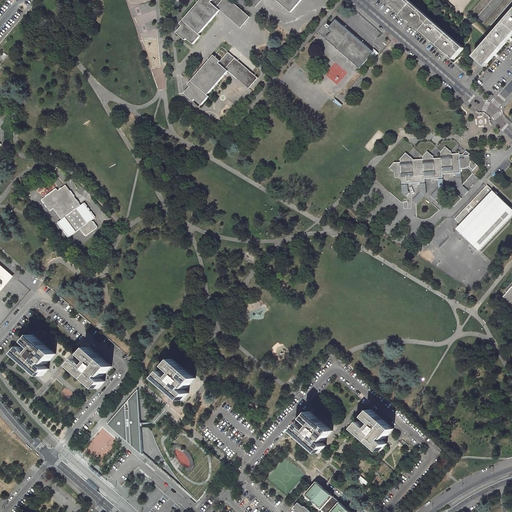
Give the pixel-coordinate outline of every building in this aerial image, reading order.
[(223,0),(228,4),(231,1),(230,0),(212,0),(211,0),(200,0),(182,21),(180,23),(180,24),(182,26),(176,33),(185,40),(187,39),(193,44),(201,36),(199,34),(215,16),(220,10),(217,7),(222,0),(223,0)] [(220,10),(241,28),(250,17),(231,1),(228,4),(223,0),(222,0),(217,7),(220,10)] [(276,0),(291,13),(301,0),(276,0)] [(465,48),(409,0),(386,0),(390,3),(407,18),(425,34),(443,50),(455,59),(465,48)] [(477,17),(492,0),(481,0),(471,12),(477,17)] [(511,1),(511,0),(503,0),(483,23),(489,28),(491,25),(511,1)] [(511,12),(474,57),(486,67),(495,56),(497,54),(508,41),(511,37),(511,36),(511,12)] [(371,56),(374,52),(372,51),(336,20),(331,26),(328,24),(327,26),(329,28),(328,29),(332,32),(326,39),(360,68),(371,56)] [(190,82),(188,84),(190,86),(184,93),(193,101),(195,99),(201,105),(209,96),(207,95),(224,75),(228,71),(237,79),(246,68),(228,52),(227,54),(220,61),(213,55),(190,82)] [(249,89),(258,78),(246,68),(237,79),(249,89)] [(342,105),(336,99),(334,101),(333,102),(340,108),(342,105)] [(418,161),(412,162),(411,161),(411,158),(405,153),(400,159),(400,162),(396,162),(397,172),(394,172),(394,177),(397,177),(402,181),(402,183),(411,182),(411,179),(414,179),(418,175),(421,175),(422,181),(426,181),(426,179),(429,178),(429,175),(435,175),(437,173),(439,173),(439,177),(445,176),(445,175),(449,174),(448,171),(455,170),(457,168),(459,168),(459,173),(460,179),(465,179),(464,168),(470,168),(472,167),(476,170),(475,171),(478,175),(484,169),(484,164),(481,164),(474,159),(474,157),(472,155),(472,154),(469,152),(467,156),(466,157),(463,157),(462,153),(457,154),(458,154),(453,155),(453,151),(449,148),(443,154),(443,155),(442,155),(443,158),(439,158),(438,159),(435,159),(434,156),(431,153),(426,158),(423,158),(423,159),(418,160),(418,161)] [(393,163),(389,168),(393,172),(394,172),(397,172),(396,162),(393,163)] [(446,189),(445,178),(439,179),(440,188),(433,195),(437,199),(446,189)] [(42,199),(50,211),(55,208),(63,219),(59,222),(70,236),(81,228),(87,236),(99,227),(93,220),(96,217),(85,202),(81,205),(66,185),(64,186),(59,190),(57,188),(42,199)] [(481,251),(511,217),(511,207),(489,185),(457,219),(463,224),(458,229),(481,251)] [(465,186),(461,190),(466,194),(467,195),(470,191),(465,186)] [(422,193),(415,201),(418,204),(425,198),(426,196),(422,193)] [(0,283),(2,285),(0,288),(0,292),(12,279),(0,268),(0,283)] [(101,322),(57,284),(54,288),(97,327),(101,322)] [(511,309),(511,288),(502,301),(511,309)] [(133,350),(105,326),(101,330),(129,355),(133,350)] [(29,362),(32,365),(28,370),(41,380),(51,369),(45,364),(47,362),(49,363),(57,354),(35,335),(19,353),(22,356),(18,360),(25,366),(29,362)] [(101,377),(103,375),(105,376),(113,367),(91,347),(85,355),(88,357),(86,358),(88,359),(86,362),(85,361),(83,362),(81,360),(75,367),(100,389),(106,382),(101,377)] [(187,388),(196,378),(175,359),(168,366),(176,373),(172,377),(164,371),(158,378),(183,400),(190,393),(184,388),(186,387),(187,388)] [(123,435),(139,417),(137,390),(137,389),(107,424),(122,436),(123,435)] [(386,439),(394,429),(373,410),(367,417),(374,424),(370,429),(362,423),(357,429),(382,451),(388,444),(383,440),(385,438),(386,439)] [(295,431),(321,453),(327,447),(322,442),(324,440),(325,441),(334,431),(312,412),(306,419),(314,426),(309,431),(301,424),(295,431)] [(139,417),(123,435),(122,436),(125,439),(127,441),(132,439),(131,444),(143,454),(139,417)] [(170,465),(175,472),(176,474),(182,481),(187,487),(193,492),(200,499),(206,492),(205,491),(227,465),(185,429),(176,439),(157,423),(152,429),(153,432),(158,443),(161,450),(164,455),(170,465)] [(317,506),(323,511),(350,511),(317,483),(305,496),(310,501),(312,499),(318,505),(317,506)]
